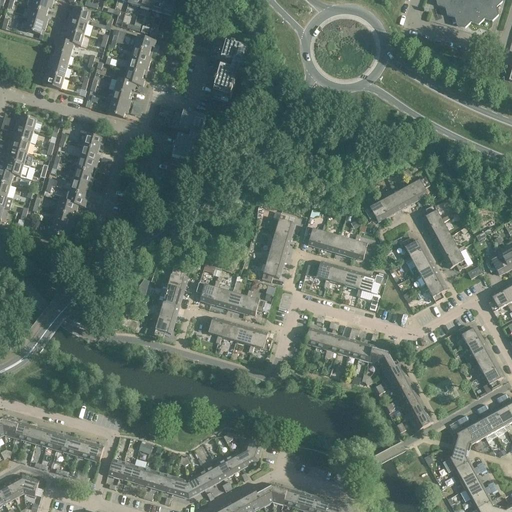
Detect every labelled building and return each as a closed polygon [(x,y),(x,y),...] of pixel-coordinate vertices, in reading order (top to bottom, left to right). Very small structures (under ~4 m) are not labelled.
[(29,0),(27,8),(32,10),(47,14),(48,9),(51,10),(53,4),(40,0),(29,0)] [(129,0),(128,5),(140,8),(141,0),(129,0)] [(141,0),(140,8),(151,11),(154,0),(141,0)] [(154,0),(151,11),(162,14),(166,0),(154,0)] [(178,0),(166,0),(162,14),(174,18),(178,0)] [(455,19),(457,27),(465,29),(471,23),(479,26),(485,20),(492,22),(499,16),(497,9),(502,3),(501,0),(436,0),(438,7),(445,9),(447,17),(455,19)] [(191,3),(184,1),(181,12),(188,14),(191,3)] [(47,14),(32,10),(29,21),(47,26),(48,20),(46,19),(47,14)] [(71,14),(69,20),(87,26),(91,14),(75,10),(74,15),(71,14)] [(87,26),(69,20),(67,27),(70,28),(69,32),(84,37),(87,26)] [(47,26),(29,21),(25,32),(40,37),(42,31),(45,32),(47,26)] [(84,37),(69,32),(67,37),(65,37),(63,43),(74,46),(74,47),(81,49),(84,37)] [(138,38),(135,50),(150,54),(151,49),(154,50),(156,43),(138,38)] [(63,43),(56,41),(54,48),(57,48),(55,53),(71,57),(74,47),(74,46),(63,43)] [(215,42),(213,50),(210,57),(210,58),(227,63),(225,69),(221,68),(217,81),(216,81),(215,84),(216,85),(210,105),(211,106),(211,105),(227,109),(227,110),(228,110),(234,90),(235,90),(236,86),(235,86),(237,76),(240,77),(243,67),(241,66),(245,50),(235,47),(236,45),(232,44),(232,46),(215,41),(215,42)] [(150,54),(135,50),(131,61),(149,66),(151,59),(153,55),(150,54)] [(71,57),(55,53),(54,58),(51,57),(49,63),(67,69),(71,57)] [(149,66),(131,61),(128,72),(143,77),(145,71),(148,72),(149,66)] [(67,69),(49,63),(47,70),(50,71),(49,75),(64,80),(67,69)] [(143,77),(128,72),(125,83),(136,87),(143,89),(145,82),(142,81),(143,77)] [(64,80),(49,75),(47,80),(45,80),(43,86),(61,91),(64,80)] [(118,81),(114,93),(130,97),(131,92),(134,93),(136,87),(125,83),(118,81)] [(130,97),(114,93),(111,104),(129,109),(131,103),(128,102),(130,97)] [(129,109),(111,104),(108,115),(123,120),(125,114),(128,115),(129,109)] [(190,116),(173,111),(173,112),(168,128),(185,133),(183,139),(179,138),(175,151),(174,151),(173,155),(174,155),(168,176),(169,176),(169,175),(185,180),(186,181),(191,160),(193,160),(194,157),(192,157),(195,147),(198,148),(201,137),(198,136),(203,120),(193,117),(193,116),(190,115),(190,116)] [(17,122),(15,128),(33,133),(37,122),(21,117),(20,122),(17,122)] [(33,133),(15,128),(12,139),(30,144),(33,133)] [(84,147),(99,152),(101,153),(105,141),(89,137),(90,134),(82,131),(78,146),(84,147)] [(30,144),(12,139),(11,144),(9,151),(27,156),(30,144)] [(99,152),(84,147),(80,159),(98,164),(100,157),(97,157),(99,152)] [(33,157),(27,156),(9,151),(7,157),(6,162),(27,168),(29,168),(33,157)] [(98,164),(80,159),(77,170),(92,174),(94,169),(96,170),(98,164)] [(6,162),(5,162),(4,162),(3,163),(3,165),(3,166),(4,166),(3,173),(2,173),(14,176),(24,179),(27,168),(6,162)] [(92,174),(77,170),(74,181),(92,186),(94,180),(91,179),(92,174)] [(0,184),(10,187),(14,176),(2,173),(3,173),(0,171),(0,184)] [(409,180),(407,181),(418,202),(424,199),(424,198),(428,196),(425,190),(430,187),(426,179),(412,187),(409,180)] [(92,186),(74,181),(71,193),(88,198),(90,193),(92,186)] [(418,202),(407,181),(405,182),(409,188),(395,196),(403,209),(412,205),(412,206),(418,202)] [(10,187),(0,184),(0,196),(7,198),(10,187)] [(71,193),(67,203),(67,204),(78,207),(85,209),(88,198),(71,193)] [(13,200),(7,198),(0,196),(0,208),(4,210),(10,211),(13,200)] [(403,209),(395,196),(382,203),(379,197),(377,197),(388,219),(395,215),(394,214),(403,209)] [(388,219),(377,197),(375,198),(379,205),(365,212),(370,220),(375,217),(378,223),(382,221),(382,222),(388,219)] [(60,201),(57,213),(72,217),(74,213),(77,213),(78,207),(67,204),(67,203),(60,201)] [(442,221),(434,207),(426,212),(428,217),(423,220),(425,224),(424,225),(428,231),(449,219),(448,218),(442,221)] [(72,217),(57,213),(54,224),(72,229),(74,223),(71,222),(72,217)] [(270,228),(270,230),(292,237),(294,230),(293,230),(294,225),(288,223),(290,217),(281,215),(277,230),(270,228)] [(450,221),(449,219),(428,231),(431,236),(432,236),(437,245),(451,238),(444,224),(450,221)] [(357,221),(352,225),(355,230),(360,227),(357,221)] [(72,229),(54,224),(50,236),(66,240),(67,235),(70,236),(72,229)] [(322,233),(307,229),(304,238),(310,240),(309,245),(309,246),(313,247),(313,248),(319,250),(326,227),(324,226),(322,233)] [(328,227),(326,227),(319,250),(326,252),(327,251),(336,254),(340,238),(326,234),(328,227)] [(292,237),(270,230),(269,232),(276,234),(272,248),(287,253),(289,243),(290,243),(292,237)] [(355,242),(340,238),(336,254),(346,256),(346,257),(352,259),(359,236),(357,235),(355,242)] [(360,237),(359,236),(352,259),(359,261),(359,260),(364,261),(365,255),(371,257),(374,248),(359,243),(360,237)] [(458,251),(451,238),(437,245),(442,254),(441,254),(444,260),(465,249),(464,247),(458,251)] [(499,238),(494,240),(498,246),(502,244),(499,238)] [(414,245),(411,239),(402,244),(409,258),(404,261),(405,263),(425,251),(422,245),(421,246),(419,241),(414,245)] [(287,253),(272,248),(268,262),(261,261),(260,262),(283,269),(285,263),(284,262),(287,253)] [(466,251),(465,249),(444,260),(447,266),(448,266),(451,270),(456,267),(459,272),(468,268),(460,254),(466,251)] [(511,251),(503,256),(500,250),(498,251),(510,272),(511,270),(511,251)] [(429,257),(425,251),(405,263),(406,264),(411,261),(419,274),(433,267),(428,258),(429,257)] [(510,272),(498,251),(496,252),(500,258),(486,265),(491,274),(496,271),(499,277),(503,275),(504,276),(510,272)] [(283,269),(260,262),(260,264),(266,266),(262,281),(271,284),(273,278),(279,280),(280,275),(281,276),(283,269)] [(325,265),(321,264),(319,270),(313,268),(311,277),(326,282),(324,288),(326,289),(332,266),(325,264),(325,265)] [(205,265),(203,271),(214,274),(213,276),(219,278),(221,270),(205,265)] [(339,268),(332,266),(326,289),(327,289),(329,283),(344,287),(348,272),(339,269),(339,268)] [(438,276),(433,267),(419,274),(426,288),(420,291),(421,293),(442,281),(439,275),(438,276)] [(479,268),(468,274),(469,276),(471,281),(482,275),(479,268)] [(162,283),(161,285),(184,292),(186,285),(185,285),(186,280),(181,279),(182,273),(173,270),(169,285),(162,283)] [(358,274),(348,272),(344,287),(358,291),(356,298),(358,298),(365,275),(358,273),(358,274)] [(371,277),(365,275),(358,298),(360,299),(362,292),(377,296),(380,287),(374,285),(376,280),(371,278),(371,277)] [(137,289),(136,295),(142,296),(143,291),(146,291),(149,282),(143,280),(137,289)] [(445,287),(442,281),(421,293),(422,294),(428,291),(436,305),(444,300),(441,295),(447,291),(444,288),(445,287)] [(214,289),(199,285),(196,294),(202,296),(200,301),(205,303),(205,304),(211,306),(218,283),(216,282),(214,289)] [(220,283),(218,283),(211,306),(218,308),(218,307),(228,309),(232,294),(218,290),(220,283)] [(184,292),(161,285),(161,287),(168,289),(163,303),(178,308),(181,298),(182,299),(184,292)] [(511,303),(511,285),(507,288),(506,287),(500,290),(511,311),(511,307),(510,304),(511,303)] [(511,311),(500,290),(494,294),(495,295),(491,297),(494,302),(489,305),(493,314),(507,306),(510,312),(511,311)] [(247,298),(232,294),(228,309),(237,312),(237,313),(244,315),(251,292),(249,292),(247,298)] [(252,293),(251,292),(244,315),(250,317),(251,316),(255,317),(257,311),(263,313),(265,304),(251,299),(252,293)] [(178,308),(163,303),(159,318),(152,316),(152,318),(175,325),(177,318),(176,318),(178,308)] [(175,325),(152,318),(151,319),(158,321),(154,337),(163,339),(165,334),(171,336),(172,331),(173,331),(175,325)] [(218,321),(213,319),(211,325),(205,324),(203,333),(218,338),(216,344),(218,345),(225,322),(218,320),(218,321)] [(231,324),(225,322),(218,345),(219,345),(221,339),(236,343),(241,327),(231,325),(231,324)] [(250,330),(241,327),(236,343),(250,347),(248,354),(250,354),(257,331),(250,329),(250,330)] [(470,332),(467,327),(459,332),(466,345),(460,348),(461,350),(482,338),(479,332),(477,333),(475,329),(470,332)] [(314,331),(310,330),(305,345),(316,348),(321,332),(314,330),(314,331)] [(264,333),(257,331),(250,354),(252,355),(254,348),(269,352),(272,343),(266,341),(268,335),(263,334),(264,333)] [(327,334),(321,332),(316,348),(327,351),(331,336),(327,335),(327,334)] [(335,337),(331,336),(327,351),(337,354),(342,338),(335,336),(335,337)] [(349,340),(342,338),(337,354),(348,357),(352,342),(348,341),(349,340)] [(485,345),(482,338),(461,350),(462,352),(468,348),(475,362),(489,354),(484,345),(485,345)] [(356,343),(352,342),(348,357),(358,360),(363,344),(357,342),(356,343)] [(370,346),(363,344),(358,360),(370,364),(374,348),(369,347),(370,346)] [(378,350),(374,348),(370,364),(379,366),(390,353),(387,351),(379,349),(378,350)] [(392,355),(390,353),(379,366),(384,375),(398,367),(395,363),(396,363),(392,355)] [(494,363),(489,354),(475,362),(483,375),(477,378),(478,380),(498,368),(495,362),(494,363)] [(400,371),(398,367),(384,375),(389,385),(404,377),(401,371),(400,371)] [(502,374),(498,368),(478,380),(479,381),(485,378),(492,392),(501,387),(498,382),(503,379),(501,375),(502,374)] [(408,383),(404,377),(389,385),(395,395),(409,387),(406,383),(408,383)] [(411,391),(409,387),(395,395),(400,404),(415,396),(412,390),(411,391)] [(418,402),(415,396),(400,404),(405,414),(419,406),(417,403),(418,402)] [(511,416),(506,406),(504,402),(502,397),(496,401),(499,405),(501,404),(503,408),(496,412),(505,428),(511,424),(511,416)] [(421,410),(419,406),(405,414),(411,424),(425,415),(422,409),(421,410)] [(489,411),(486,406),(481,409),(495,434),(505,428),(496,412),(489,416),(487,412),(489,411)] [(497,438),(495,434),(481,409),(476,412),(479,416),(481,415),(483,419),(476,423),(485,439),(487,444),(497,438)] [(429,421),(425,415),(411,424),(416,434),(430,426),(428,422),(429,421)] [(485,439),(476,423),(469,427),(467,423),(469,422),(466,417),(461,420),(464,425),(466,429),(475,444),(485,439)] [(14,421),(2,418),(4,436),(14,439),(18,423),(14,422),(14,421)] [(23,425),(18,423),(14,439),(25,442),(30,426),(23,424),(23,425)] [(36,428),(30,426),(25,442),(35,445),(40,430),(36,429),(36,428)] [(475,444),(466,429),(456,435),(458,438),(455,451),(452,459),(448,461),(454,472),(470,463),(467,459),(468,456),(471,446),(475,444)] [(44,431),(40,430),(35,445),(46,448),(51,432),(44,430),(44,431)] [(57,434),(51,432),(46,448),(57,451),(61,436),(57,435),(57,434)] [(65,437),(61,436),(57,451),(68,454),(72,438),(66,436),(65,437)] [(79,440),(72,438),(68,454),(78,457),(82,442),(79,441),(79,440)] [(247,440),(244,449),(253,465),(255,463),(259,458),(263,444),(247,440)] [(86,443),(82,442),(78,457),(89,460),(93,444),(86,442),(86,443)] [(104,448),(93,444),(89,460),(100,464),(104,448)] [(253,465),(244,449),(235,455),(243,469),(247,467),(248,467),(253,465)] [(243,469),(235,455),(225,460),(233,476),(239,472),(239,471),(243,469)] [(429,457),(424,460),(428,467),(433,464),(429,457)] [(124,464),(113,460),(113,461),(109,476),(113,477),(113,478),(119,480),(124,464)] [(233,476),(225,460),(215,466),(223,480),(227,478),(227,479),(233,476)] [(484,468),(481,463),(476,466),(478,468),(474,470),(470,463),(454,472),(460,481),(484,468)] [(127,464),(124,464),(119,480),(126,482),(127,481),(130,482),(135,466),(127,464)] [(145,469),(135,466),(130,482),(134,483),(134,484),(141,486),(145,469)] [(223,480),(215,466),(205,471),(214,486),(220,483),(219,482),(223,480)] [(487,473),(484,468),(460,481),(465,491),(481,483),(477,476),(481,474),(482,476),(487,473)] [(156,472),(145,469),(141,486),(147,488),(148,487),(151,488),(156,472)] [(214,486),(205,471),(196,477),(203,491),(208,489),(214,486)] [(166,475),(156,472),(151,488),(155,489),(155,490),(162,492),(166,475)] [(178,479),(166,475),(162,492),(168,494),(169,493),(173,494),(178,479)] [(203,491),(196,477),(187,481),(189,499),(192,499),(200,494),(199,493),(203,491)] [(24,495),(22,478),(19,478),(15,481),(16,481),(12,484),(19,498),(24,495)] [(25,478),(22,478),(24,495),(35,498),(38,489),(39,482),(25,478)] [(187,481),(178,479),(173,494),(178,496),(177,497),(186,499),(189,499),(187,481)] [(495,488),(492,482),(487,485),(488,488),(485,490),(481,483),(465,491),(471,501),(495,488)] [(19,498),(12,484),(7,486),(7,485),(1,489),(9,503),(19,498)] [(272,503),(271,486),(268,486),(256,493),(264,507),(272,503)] [(274,486),(271,486),(272,503),(283,506),(287,489),(283,488),(282,488),(274,486)] [(498,493),(495,488),(471,501),(476,511),(492,503),(488,496),(492,494),(493,496),(498,493)] [(0,508),(9,503),(1,489),(0,489),(0,508)] [(299,493),(287,489),(283,506),(294,509),(299,493)] [(256,493),(255,491),(245,497),(253,511),(256,511),(264,507),(256,493)] [(304,511),(309,496),(299,493),(294,509),(303,511),(304,511)] [(316,511),(320,499),(309,496),(304,511),(316,511)] [(253,511),(245,497),(236,502),(241,511),(253,511)] [(328,511),(331,502),(320,499),(316,511),(328,511)] [(241,511),(236,502),(226,507),(228,511),(241,511)] [(345,506),(331,502),(328,511),(342,511),(347,508),(345,506)] [(494,507),(492,503),(476,511),(499,511),(493,509),(492,507),(494,507)]
